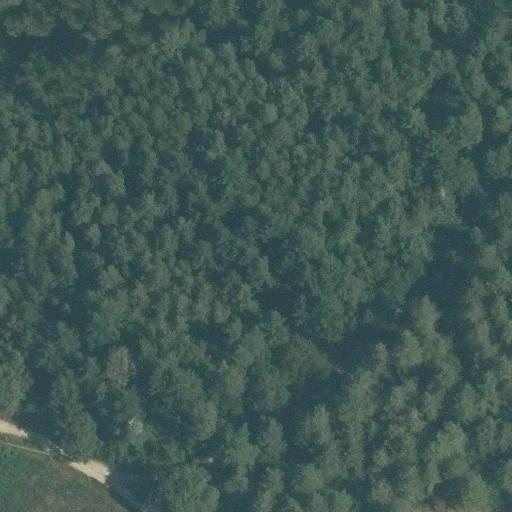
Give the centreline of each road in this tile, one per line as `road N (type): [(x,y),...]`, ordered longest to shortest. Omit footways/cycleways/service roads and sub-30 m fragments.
road 1 (track): [(110,483),(179,462),(364,331),(511,185)]
road 2 (track): [(110,483),(0,421)]
